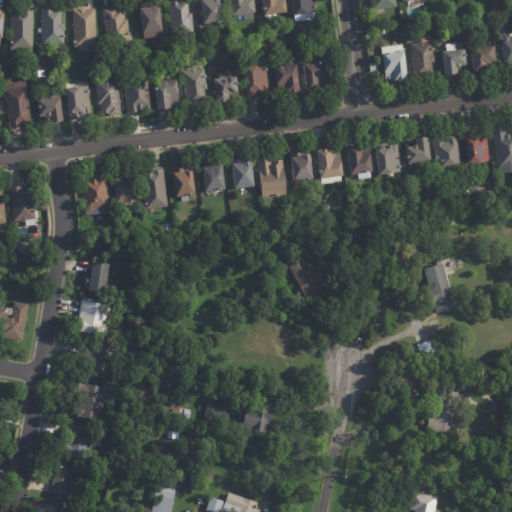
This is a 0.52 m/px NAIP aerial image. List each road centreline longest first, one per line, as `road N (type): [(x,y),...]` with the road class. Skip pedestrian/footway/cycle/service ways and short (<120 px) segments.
road 1 (residential): [(511,94),(0,156)]
road 2 (residential): [(52,151),(58,251),(13,511)]
road 3 (residential): [(345,367),(318,511)]
